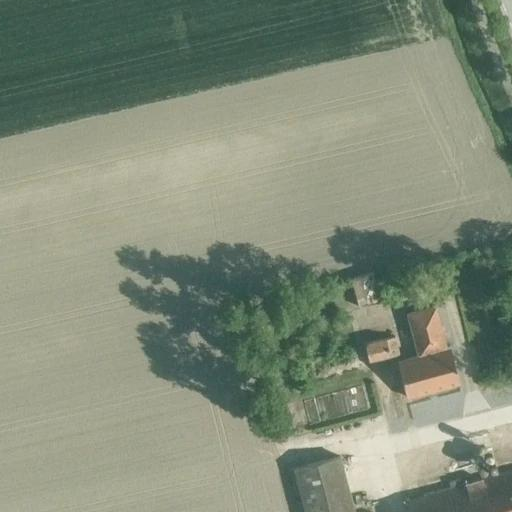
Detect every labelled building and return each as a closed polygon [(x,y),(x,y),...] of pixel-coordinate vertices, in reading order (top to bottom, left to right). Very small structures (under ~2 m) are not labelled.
[(356,307),(379,301),(372,272),(349,278),(356,307)] [(405,397),(458,383),(449,347),(446,348),(435,306),(407,313),(418,355),(396,360),(405,397)] [(364,343),(368,362),(399,354),(394,336),(364,343)] [(352,511),(338,456),(292,469),(302,511),(352,511)] [(403,464),(385,472),(391,486),(409,479),(403,464)] [(407,511),(511,511),(511,471),(404,500),(407,511)]
